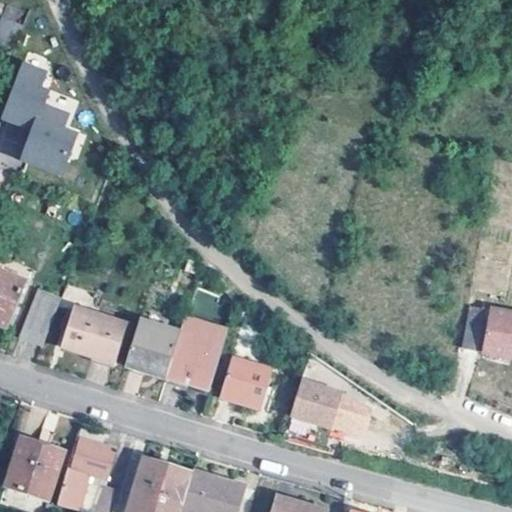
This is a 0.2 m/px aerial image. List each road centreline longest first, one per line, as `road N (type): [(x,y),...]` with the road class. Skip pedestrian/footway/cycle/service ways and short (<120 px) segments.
road 1 (residential): [(59,0),(146,175),(229,271),(323,340),(407,387)]
road 2 (residential): [(0,376),(491,511)]
